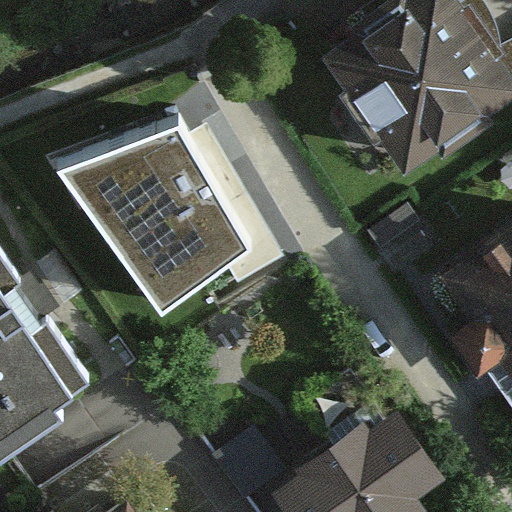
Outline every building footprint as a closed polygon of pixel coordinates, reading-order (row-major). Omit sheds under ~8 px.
[(511,65),(465,0),(417,0),(343,52),(419,160),(511,95),(511,65)] [(179,113),(57,158),(160,303),(250,236),(179,113)] [(511,231),(443,280),(496,357),(508,350),(511,355),(511,231)] [(0,270),(0,452),(88,385),(0,270)] [(403,404),(288,487),(306,511),(399,511),(453,473),(403,404)] [(271,439),(251,466),(275,484),(295,457),(271,439)] [(154,511),(141,493),(115,511),(154,511)]
